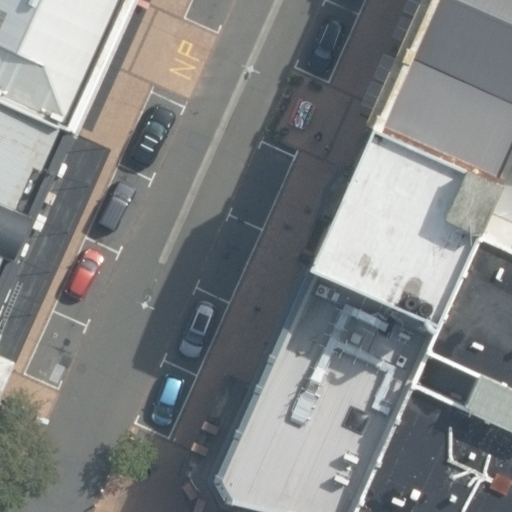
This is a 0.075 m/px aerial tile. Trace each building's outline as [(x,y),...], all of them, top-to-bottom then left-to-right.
[(0,0),(0,91),(64,121),(121,0),(0,0)] [(511,0),(427,0),(370,131),(505,191),(511,176),(511,0)] [(0,255),(64,121),(0,91),(0,255)] [(508,192),(505,191),(370,131),(307,273),(443,334),(487,240),(508,192)] [(511,176),(505,191),(508,192),(487,240),(511,251),(511,176)] [(443,334),(359,511),(511,511),(511,251),(487,240),(443,334)] [(359,511),(443,334),(307,273),(212,480),(227,506),(251,511),(359,511)]
